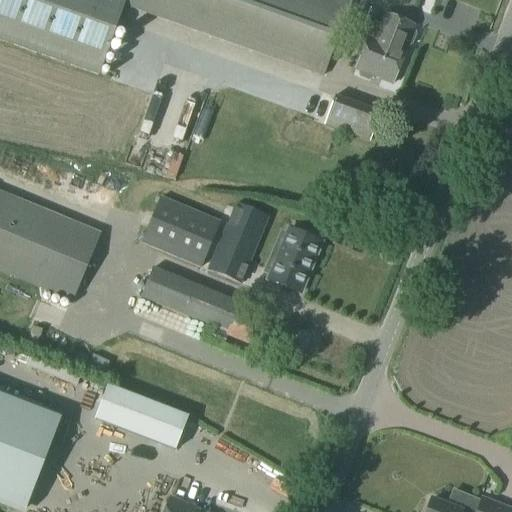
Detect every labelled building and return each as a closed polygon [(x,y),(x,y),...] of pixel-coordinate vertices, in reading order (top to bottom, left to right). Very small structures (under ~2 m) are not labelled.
[(0,0),(0,42),(100,77),(124,8),(323,77),(349,2),(344,0),(0,0)] [(373,25),(355,71),(361,73),(359,76),(361,79),(370,83),(373,82),(374,78),(393,85),(406,52),(404,51),(406,47),(410,49),(413,48),(417,38),(416,34),(412,32),(414,27),(385,16),(380,27),(373,25)] [(166,164),(200,77),(178,68),(144,156),(166,164)] [(330,105),(323,127),(369,145),(377,123),(330,105)] [(136,173),(132,192),(141,194),(145,175),(136,173)] [(102,231),(0,188),(0,269),(40,286),(74,300),(102,231)] [(200,269),(219,224),(159,199),(141,245),(200,269)] [(239,285),(267,219),(235,206),(207,272),(239,285)] [(287,232),(267,282),(299,294),(319,244),(287,232)] [(151,272),(140,300),(213,328),(227,334),(229,335),(228,338),(259,350),(268,326),(238,315),(241,307),(151,272)] [(213,328),(208,342),(222,347),(227,334),(213,328)] [(39,364),(31,377),(44,385),(52,371),(39,364)] [(110,387),(94,424),(172,454),(187,417),(110,387)] [(0,396),(0,502),(22,511),(57,419),(0,396)] [(156,453),(80,427),(71,454),(100,464),(103,455),(150,472),(156,453)] [(202,438),(217,448),(222,439),(207,430),(202,438)] [(431,500),(426,511),(511,511),(511,510),(482,499),(481,502),(453,492),(447,506),(431,500)] [(52,498),(49,506),(69,511),(71,504),(52,498)] [(193,511),(170,502),(165,511),(193,511)]
